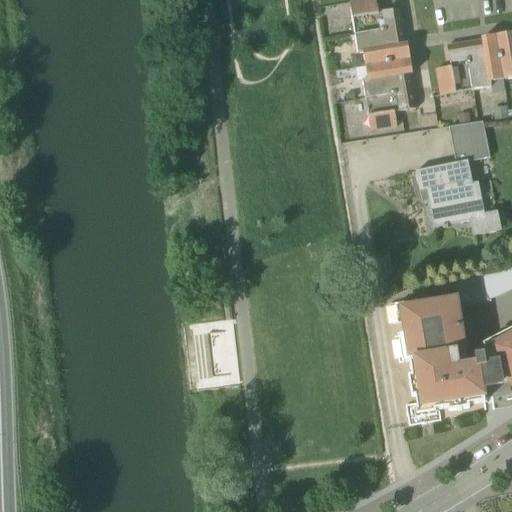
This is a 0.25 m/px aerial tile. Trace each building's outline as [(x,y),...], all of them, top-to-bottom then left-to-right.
[(394,113),(416,110),(410,74),(413,74),(408,45),(405,45),(399,10),(378,14),(376,0),(370,0),(350,3),(358,54),(363,54),(368,80),(362,81),(371,132),(391,129),(397,128),(394,113)] [(482,41),(447,47),(450,68),(436,70),(440,96),(491,88),(490,82),(511,78),(511,35),(511,36),(511,34),(482,38),(482,41)] [(492,110),(495,120),(508,117),(506,107),(492,110)] [(459,124),(470,123),(469,114),(458,115),(459,124)] [(447,226),(471,221),(474,237),(501,231),(497,212),(484,215),(478,184),(472,185),(468,163),(490,159),(483,123),(449,128),(456,164),(415,172),(419,192),(428,190),(436,226),(434,226),(434,228),(442,227),(443,229),(448,228),(447,226)] [(469,405),(483,403),(485,403),(483,388),(489,387),(491,397),(509,394),(507,384),(511,384),(511,386),(511,391),(511,330),(489,342),(494,352),(479,355),(481,366),(463,369),(460,354),(469,353),(462,306),(489,301),(476,278),(454,281),(457,300),(408,308),(407,302),(389,305),(390,311),(390,315),(391,315),(393,325),(404,323),(406,335),(395,337),(397,348),(396,348),(396,353),(397,353),(399,364),(410,362),(412,377),(409,377),(410,385),(409,385),(410,391),(411,390),(412,398),(416,397),(417,404),(406,406),(407,413),(406,413),(407,417),(409,426),(422,424),(422,425),(426,424),(441,421),(439,410),(448,409),(449,412),(456,411),(457,412),(462,411),(462,410),(469,409),(469,405)]
